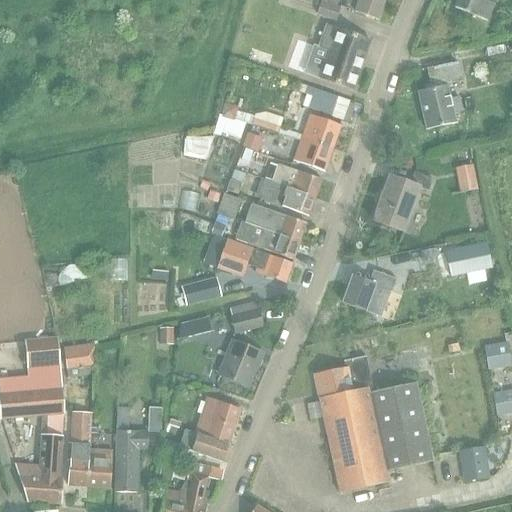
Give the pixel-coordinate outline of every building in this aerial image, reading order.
[(321,0),(321,3),(317,14),(336,20),(340,9),(336,8),(338,0),(321,0)] [(384,0),(347,0),(344,8),(355,12),(377,20),(384,0)] [(457,0),(454,8),(487,22),(494,5),(489,3),(490,0),(457,0)] [(320,79),(352,91),(370,41),(326,25),(318,48),(330,52),(320,79)] [(457,64),(429,70),(432,85),(427,86),(428,92),(419,94),(427,129),(456,123),(453,113),(462,111),(459,97),(450,99),(447,84),(461,81),(457,64)] [(308,95),(304,107),(330,117),(337,97),(307,87),(305,94),(308,95)] [(257,112),(284,116),(286,102),(259,98),(257,112)] [(356,104),(341,99),(334,118),(349,123),(356,104)] [(223,104),(219,117),(233,121),(237,108),(223,104)] [(255,116),(252,125),(277,134),(282,119),(265,114),(255,116)] [(310,115),(302,139),(332,149),(340,126),(310,115)] [(247,134),(242,148),(256,153),(261,139),(247,134)] [(324,173),(332,149),(302,139),(293,162),(324,173)] [(461,191),(476,188),(471,165),(456,169),(461,191)] [(278,166),(271,184),(279,187),(314,200),(321,182),(297,173),(278,166)] [(234,171),(230,183),(240,187),(244,175),(234,171)] [(372,221),(402,232),(419,189),(429,192),(433,181),(414,173),(410,184),(389,176),(372,221)] [(314,200),(279,187),(260,180),(255,197),(273,204),(277,194),(285,197),(281,207),(308,216),(314,200)] [(201,181),(199,188),(207,191),(209,184),(201,181)] [(210,191),(207,199),(217,203),(220,194),(210,191)] [(234,219),(242,198),(227,192),(219,214),(234,219)] [(259,229),(287,239),(298,243),(305,225),(250,205),(244,223),(260,228),(259,229)] [(259,229),(244,223),(240,221),(234,238),(292,260),(298,243),(287,239),(259,229)] [(216,223),(212,235),(221,238),(224,226),(216,223)] [(285,283),(292,264),(227,240),(217,269),(242,278),(246,265),(257,269),(255,272),(285,283)] [(132,266),(149,267),(150,242),(133,241),(132,266)] [(485,243),(445,252),(451,277),(491,268),(485,243)] [(351,275),(341,303),(344,304),(381,317),(391,292),(392,292),(396,280),(374,272),(371,282),(351,275)] [(55,274),(46,276),(49,288),(58,286),(55,274)] [(217,278),(180,288),(185,306),(221,297),(217,278)] [(131,283),(130,299),(153,300),(154,285),(131,283)] [(255,302),(230,308),(233,318),(231,318),(235,334),(262,327),(258,311),(255,302)] [(180,325),(179,340),(194,336),(190,323),(180,325)] [(172,329),(160,329),(159,344),(172,345),(172,329)] [(28,378),(0,380),(0,393),(2,417),(63,412),(60,367),(57,337),(25,340),(28,378)] [(248,387),(261,353),(232,341),(218,375),(248,387)] [(95,343),(65,349),(67,369),(93,366),(95,343)] [(457,343),(447,345),(448,352),(458,350),(457,343)] [(505,343),(485,346),(488,367),(508,364),(505,343)] [(0,360),(19,358),(18,348),(0,350),(0,360)] [(345,369),(314,376),(323,417),(339,494),(388,483),(385,471),(384,472),(373,417),(368,394),(373,393),(365,358),(366,357),(343,362),(343,363),(344,362),(345,369)] [(373,393),(368,394),(373,417),(384,472),(385,471),(431,462),(422,417),(415,383),(373,393)] [(511,390),(493,393),(496,414),(511,411),(511,390)] [(208,398),(196,434),(228,445),(240,410),(208,398)] [(118,407),(118,431),(117,492),(139,493),(139,450),(148,450),(148,431),(129,431),(130,407),(118,407)] [(161,428),(161,417),(161,407),(149,407),(148,427),(161,428)] [(68,486),(87,487),(91,450),(89,450),(92,415),(73,413),(71,445),(69,445),(68,460),(69,460),(68,486)] [(169,420),(168,425),(178,429),(180,423),(169,420)] [(228,445),(196,434),(185,430),(180,446),(165,441),(161,453),(183,460),(187,450),(223,462),(228,445)] [(60,481),(62,440),(42,438),(40,467),(16,465),(21,479),(28,502),(62,505),(63,482),(60,481)] [(482,448),(460,451),(465,482),(487,479),(482,448)] [(91,450),(87,487),(110,489),(113,451),(91,450)] [(163,461),(158,479),(171,482),(175,464),(163,461)] [(188,497),(185,511),(205,511),(208,499),(203,498),(207,479),(221,482),(223,471),(209,468),(195,465),(189,491),(188,497)] [(159,511),(185,511),(188,497),(189,491),(181,489),(180,493),(165,490),(159,511)]
